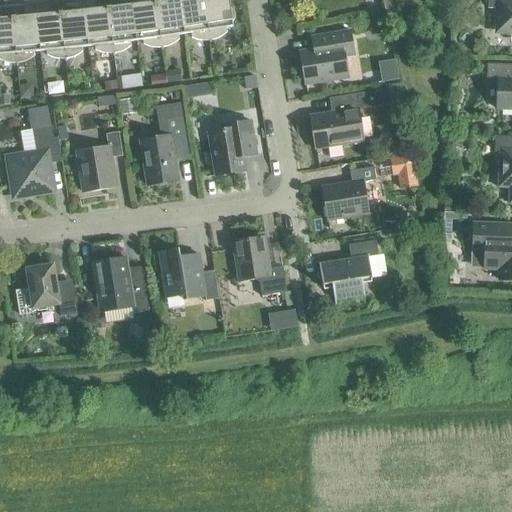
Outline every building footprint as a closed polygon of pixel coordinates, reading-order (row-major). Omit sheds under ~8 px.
[(71,13),(60,14),(65,62),(66,61),(65,60),(68,59),(71,58),(74,57),(77,56),(79,54),(82,52),(82,48),(88,47),(82,0),(76,0),(70,1),(71,13)] [(95,0),(82,0),(88,47),(94,47),(94,51),(97,52),(100,53),(103,54),(107,54),(110,55),(113,54),(113,56),(108,8),(97,10),(95,0)] [(117,0),(119,7),(108,8),(113,56),(114,56),(114,54),(116,54),(119,53),(122,52),(125,51),(128,49),(131,47),(130,42),(136,41),(130,0),(117,0)] [(143,0),(130,0),(136,41),(142,41),(143,45),(145,46),(148,47),(151,48),(155,48),(158,49),(161,48),(161,50),(162,50),(155,2),(144,4),(143,0)] [(165,0),(166,1),(155,2),(162,50),(162,48),(164,48),(167,47),(170,46),(173,44),(175,43),(179,40),(178,36),(184,35),(178,0),(165,0)] [(178,0),(184,35),(190,34),(191,38),(194,40),(197,41),(200,41),(203,42),(206,42),(209,41),(209,43),(210,43),(203,0),(178,0)] [(203,0),(210,43),(210,41),(213,41),(216,40),(219,39),(221,37),(224,35),(227,33),(226,29),(233,28),(232,23),(233,22),(234,20),(234,19),(235,17),(235,16),(234,14),(234,13),(233,11),(232,10),(230,9),(228,0),(203,0)] [(511,0),(487,0),(487,9),(496,9),(496,28),(500,34),(511,33),(511,0)] [(48,3),(35,4),(39,52),(46,52),(46,56),(49,57),(52,58),(55,59),(58,60),(61,60),(64,60),(64,62),(65,62),(60,14),(49,15),(48,3)] [(23,17),(12,18),(17,66),(17,64),(19,64),(22,63),(25,62),(28,61),(31,59),(34,57),(34,53),(39,52),(35,4),(22,5),(23,17)] [(0,7),(0,61),(1,62),(4,63),(7,64),(10,64),(13,64),(16,64),(16,66),(17,66),(12,18),(1,19),(0,7)] [(384,18),(368,21),(371,36),(387,33),(384,18)] [(353,56),(349,31),(318,36),(320,47),(317,48),(314,51),(300,53),(305,85),(347,78),(344,58),(353,56)] [(221,64),(213,65),(214,74),(222,73),(221,64)] [(496,110),(511,110),(511,79),(511,75),(511,64),(486,64),(486,79),(497,79),(496,110)] [(180,71),(165,72),(167,84),(181,82),(180,71)] [(140,75),(132,76),(133,89),(142,88),(140,75)] [(164,75),(150,77),(152,86),(166,84),(164,75)] [(255,77),(244,79),(246,91),(257,89),(255,77)] [(116,82),(104,83),(105,91),(117,90),(116,82)] [(310,116),(316,151),(362,143),(357,110),(385,105),(383,90),(336,98),(338,112),(310,116)] [(9,96),(0,96),(0,105),(10,105),(9,96)] [(140,99),(119,102),(121,116),(142,113),(140,99)] [(140,142),(147,186),(178,181),(173,150),(187,148),(182,119),(167,121),(169,137),(140,142)] [(207,134),(215,177),(246,172),(242,150),(255,148),(250,122),(221,127),(222,131),(207,134)] [(65,127),(57,128),(59,141),(67,140),(65,127)] [(32,131),(34,143),(52,140),(50,128),(32,131)] [(76,153),(83,193),(115,188),(110,158),(122,157),(118,133),(105,135),(108,147),(76,153)] [(510,203),(511,203),(511,137),(494,137),(494,150),(500,150),(499,187),(510,187),(510,203)] [(455,138),(449,143),(454,149),(460,143),(455,138)] [(38,195),(53,192),(47,152),(22,156),(20,154),(9,156),(7,158),(9,170),(7,173),(9,185),(11,187),(13,198),(14,198),(16,200),(27,198),(28,196),(29,196),(29,194),(37,193),(38,195)] [(322,189),(327,221),(368,214),(363,183),(375,181),(373,168),(349,172),(351,184),(322,189)] [(408,207),(399,197),(390,206),(400,216),(408,207)] [(511,227),(473,226),(473,250),(485,250),(484,269),(501,269),(500,281),(511,281),(511,227)] [(259,284),(261,297),(286,293),(282,268),(268,270),(263,238),(233,243),(239,282),(254,280),(259,284)] [(367,258),(377,256),(375,241),(348,246),(350,259),(319,265),(319,264),(318,264),(322,287),(323,287),(323,286),(331,285),(334,301),(362,297),(362,298),(363,298),(361,281),(369,279),(369,280),(371,280),(367,258)] [(202,274),(199,255),(179,259),(178,251),(158,254),(165,295),(181,292),(182,301),(205,297),(206,302),(219,300),(214,272),(202,274)] [(131,308),(132,314),(148,312),(144,283),(133,285),(132,279),(128,276),(125,259),(92,264),(100,313),(131,308)] [(56,288),(53,266),(26,270),(32,310),(59,305),(61,317),(77,314),(72,285),(56,288)] [(152,318),(141,319),(142,330),(154,329),(152,318)]
